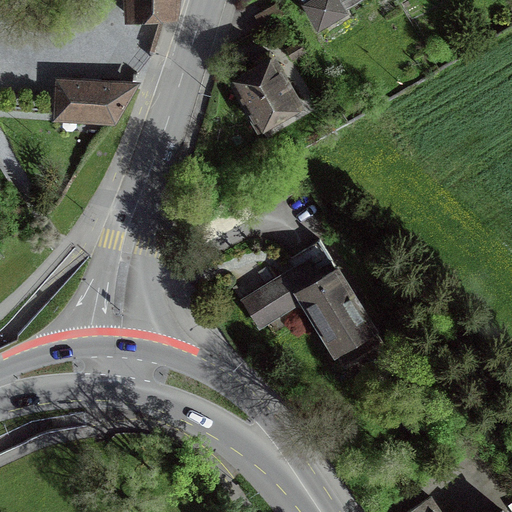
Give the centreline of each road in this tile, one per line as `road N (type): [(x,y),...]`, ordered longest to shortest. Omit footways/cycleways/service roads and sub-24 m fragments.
road 1 (tertiary): [(82,366),(203,0)]
road 2 (primary): [(82,366),(154,372),(217,397),(263,432),(318,511)]
